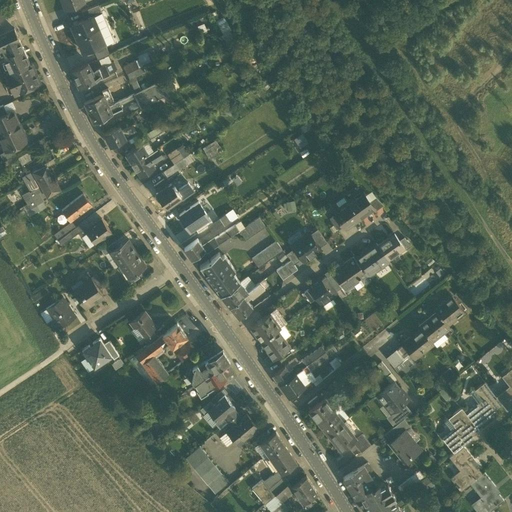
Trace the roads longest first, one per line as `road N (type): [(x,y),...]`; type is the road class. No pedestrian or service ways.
road 1 (track): [(511,263),(332,0)]
road 2 (tertiary): [(25,0),(74,111),(179,268)]
road 3 (track): [(370,54),(402,54),(479,159),(485,222)]
road 4 (tertiary): [(225,332),(344,511)]
road 5 (residential): [(225,332),(386,216)]
road 6 (residential): [(179,268),(63,346)]
